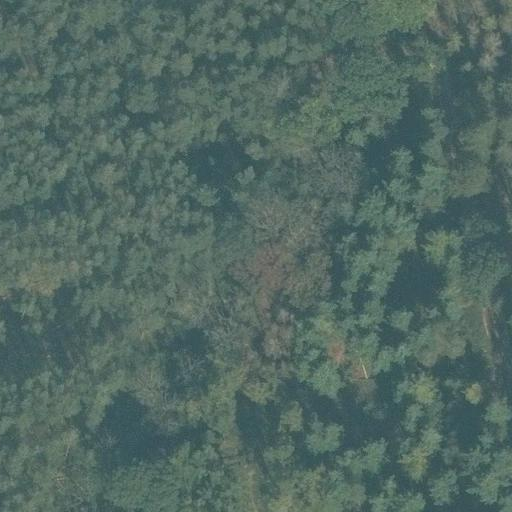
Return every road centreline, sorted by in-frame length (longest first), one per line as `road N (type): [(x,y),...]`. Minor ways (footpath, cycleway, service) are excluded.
road 1 (track): [(511,409),(454,151)]
road 2 (track): [(454,151),(421,0)]
